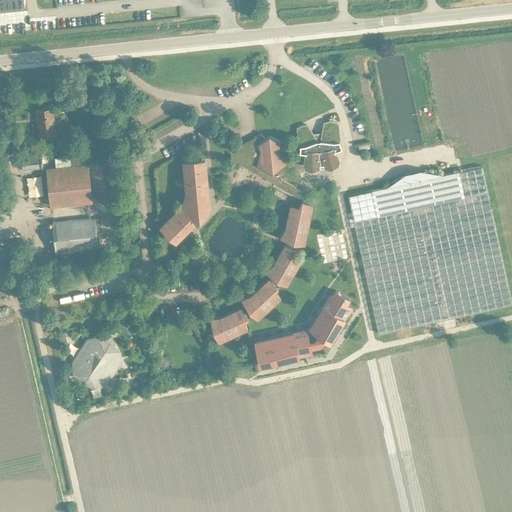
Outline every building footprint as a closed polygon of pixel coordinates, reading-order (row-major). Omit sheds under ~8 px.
[(37,136),(55,134),(52,108),(35,109),(37,136)] [(308,125),(297,129),(298,143),(302,146),(302,152),(305,153),(303,165),(306,165),(308,170),(317,171),(323,169),(324,165),(327,165),(328,167),(337,168),(341,164),(342,160),(338,153),(345,149),(341,143),(339,124),(331,122),(323,125),(322,133),(315,134),(308,125)] [(260,133),(255,136),(252,138),(253,138),(254,139),(248,144),(246,142),(229,150),(230,161),(251,165),(251,170),(250,170),(293,194),(295,187),(280,179),(279,166),(286,161),(280,148),(279,148),(281,141),(268,136),(264,138),(260,133)] [(90,202),(91,202),(86,155),(55,159),(56,167),(46,168),(50,207),(52,206),(90,202)] [(181,205),(160,226),(173,239),(175,236),(177,238),(194,221),(192,219),(199,212),(200,212),(206,197),(205,197),(204,187),(206,186),(204,162),(201,162),(201,159),(183,161),(186,191),(181,205)] [(481,166),(457,171),(348,195),(378,333),(511,304),(481,166)] [(298,210),(289,208),(284,228),(279,237),(288,240),(285,245),(295,250),(298,243),(303,243),(304,240),(312,204),(302,200),(298,210)] [(54,222),(52,222),(55,252),(98,248),(94,218),(91,218),(54,222)] [(295,250),(285,245),(284,244),(272,264),(265,271),(271,276),(268,280),(277,287),(281,283),(286,284),(287,281),(288,281),(302,257),(294,253),(295,250)] [(275,292),(277,287),(268,280),(267,279),(250,294),(241,298),(245,306),(241,308),(247,318),(252,315),(256,318),(259,315),(259,316),(280,297),(275,292)] [(309,327),(309,328),(325,337),(329,341),(351,307),(346,304),(349,299),(344,295),(335,291),(332,295),(330,294),(309,327)] [(247,318),(241,308),(240,307),(219,316),(209,317),(209,318),(204,318),(205,326),(206,327),(211,325),(213,333),(218,333),(221,339),(246,328),(243,321),(247,318)] [(319,345),(325,337),(309,328),(306,330),(306,329),(255,341),(260,364),(311,353),(310,347),(319,345)] [(86,341),(71,364),(77,377),(89,385),(104,385),(119,363),(118,363),(120,360),(118,356),(115,349),(114,346),(111,347),(107,348),(104,346),(103,339),(92,339),(88,339),(86,341)]
